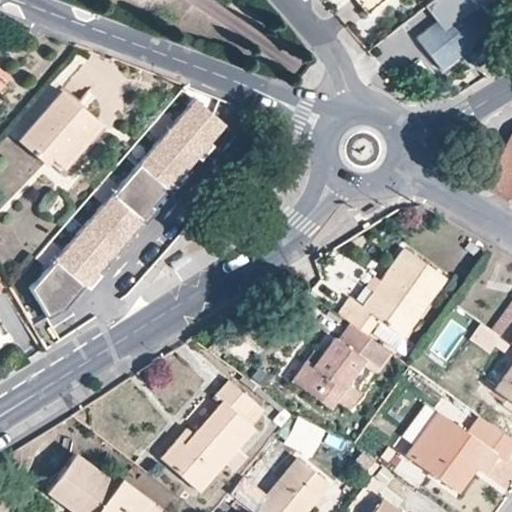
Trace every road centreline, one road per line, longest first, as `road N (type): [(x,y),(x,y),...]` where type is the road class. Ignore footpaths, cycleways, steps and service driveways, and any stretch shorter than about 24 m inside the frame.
road 1 (residential): [(0,416),(306,225)]
road 2 (tertiary): [(266,97),(10,0)]
